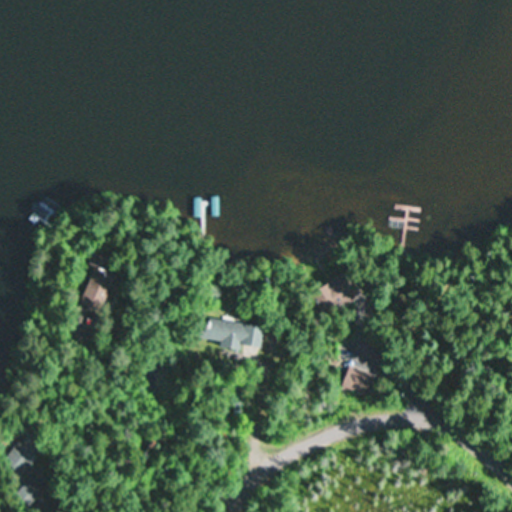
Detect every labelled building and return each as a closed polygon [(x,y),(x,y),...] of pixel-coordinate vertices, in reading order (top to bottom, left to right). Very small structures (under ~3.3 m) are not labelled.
[(77,305),(98,314),(114,276),(93,267),(77,305)] [(314,291),(329,315),(359,296),(344,272),(314,291)] [(263,327),(203,316),(199,338),(221,342),(220,348),(239,352),(240,344),(259,347),(263,327)] [(342,386),(368,395),(375,373),(348,365),(342,386)] [(2,461),(19,475),(43,447),(26,433),(2,461)]
